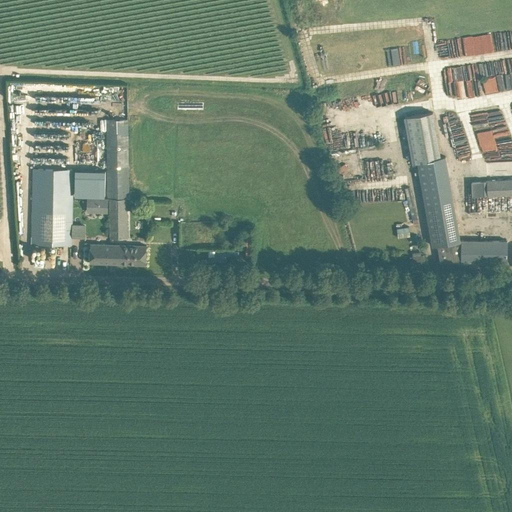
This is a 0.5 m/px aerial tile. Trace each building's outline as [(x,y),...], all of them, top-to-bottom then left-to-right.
[(462,36),(464,55),(493,51),(491,33),(462,36)] [(366,66),(371,61),(362,51),(356,56),(366,66)] [(446,156),(441,156),(433,111),(404,116),(413,162),(416,180),(420,179),(432,245),(436,244),(440,262),(507,263),(508,239),(460,238),(446,156)] [(129,198),(128,119),(107,119),(109,196),(110,196),(110,237),(128,238),(127,198),(129,198)] [(480,152),(498,149),(496,137),(508,135),(507,126),(476,131),(480,152)] [(72,244),(72,234),(74,169),(34,168),(32,243),(72,244)] [(76,169),(75,195),(107,195),(107,170),(76,169)] [(511,179),(489,181),(489,178),(471,179),(472,196),(511,194),(511,179)] [(101,197),(100,212),(109,212),(110,197),(101,197)] [(398,236),(409,235),(408,226),(397,227),(398,236)] [(110,263),(111,244),(91,243),(90,262),(110,263)] [(146,264),(146,254),(147,245),(111,244),(110,263),(146,264)]
